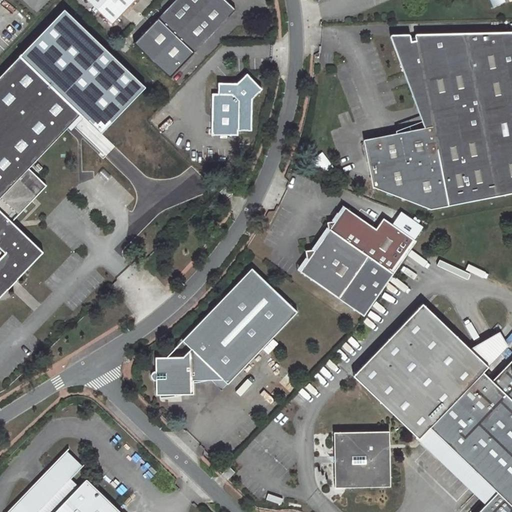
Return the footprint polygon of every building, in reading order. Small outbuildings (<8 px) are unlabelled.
[(88,0),(112,24),(135,0),(88,0)] [(177,0),(135,43),(170,78),(236,11),(224,0),(177,0)] [(511,191),(511,31),(414,34),(415,36),(410,37),(409,34),(390,35),(423,118),(395,129),(395,132),(365,138),(375,186),(431,208),(511,191)] [(0,219),(0,196),(76,115),(17,58),(0,75),(0,294),(10,284),(38,256),(0,219)] [(211,93),(209,133),(235,133),(235,128),(249,128),(250,97),(259,89),(246,74),(236,83),(218,82),(218,93),(211,93)] [(298,166),(290,163),(288,169),(296,172),(298,166)] [(362,317),(414,241),(380,219),(373,229),(342,208),(332,223),(331,222),(324,224),(326,230),(331,234),(328,238),(325,243),(320,240),(312,252),(310,251),(303,253),(304,260),(306,261),(297,273),(362,317)] [(227,385),(296,313),(252,270),(182,341),(191,350),(183,358),(155,359),(155,395),(173,395),(192,395),(192,381),(222,380),(227,385)] [(511,511),(511,359),(491,381),(482,372),(491,364),(425,301),(352,377),(418,440),(429,428),(433,432),(497,493),(486,505),(478,511),(511,511)] [(433,432),(422,444),(486,505),(497,493),(433,432)] [(334,434),(335,489),(390,488),(389,433),(334,434)] [(81,463),(66,448),(5,511),(122,511),(85,477),(78,484),(69,476),(81,463)]
